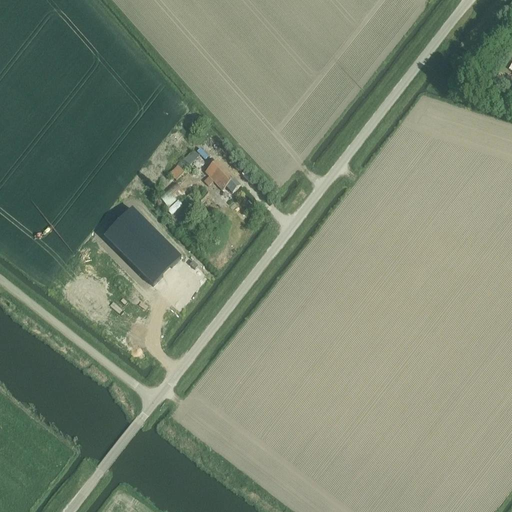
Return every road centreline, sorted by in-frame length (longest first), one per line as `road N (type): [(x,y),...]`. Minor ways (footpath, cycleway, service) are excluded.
road 1 (unclassified): [(154,401),(468,0)]
road 2 (unclassified): [(154,401),(0,279)]
road 3 (unclassified): [(69,511),(154,401)]
